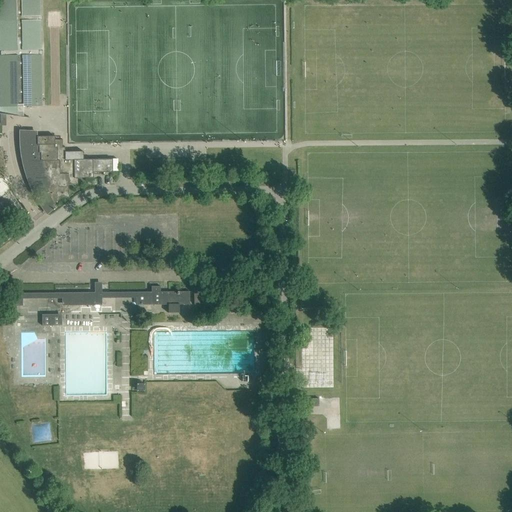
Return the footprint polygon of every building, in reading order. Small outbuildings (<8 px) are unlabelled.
[(41,20),(38,20),(38,16),(41,16),(40,0),(0,0),(0,50),(1,51),(1,56),(0,55),(0,113),(29,118),(29,117),(18,116),(18,107),(42,106),(41,55),(42,55),(42,50),(41,50),(41,20)] [(55,139),(55,136),(36,136),(36,132),(26,131),(26,136),(26,141),(26,146),(27,151),(27,155),(28,160),(29,164),(31,169),(32,174),(34,178),(35,182),(37,187),(39,191),(42,195),(44,199),(47,203),(50,207),(54,204),(63,197),(69,197),(69,188),(69,185),(78,185),(78,178),(93,178),(93,173),(113,172),(113,159),(83,159),(83,151),(65,152),(65,147),(63,147),(62,139),(55,139)] [(102,299),(102,289),(102,282),(94,282),(95,289),(95,292),(13,293),(13,306),(23,306),(23,299),(62,299),(62,306),(102,305),(102,299)] [(152,292),(108,292),(108,297),(108,298),(136,298),(136,305),(137,305),(168,305),(168,313),(179,313),(179,305),(190,305),(190,301),(190,291),(161,292),(161,286),(152,286),(152,292)] [(42,326),(60,326),(62,326),(62,314),(42,314),(42,326)] [(137,391),(145,391),(145,383),(136,383),(137,391)] [(319,398),(306,399),(306,407),(319,406),(319,398)]
